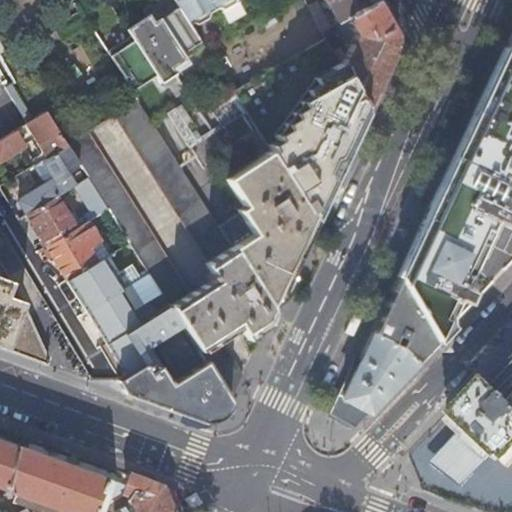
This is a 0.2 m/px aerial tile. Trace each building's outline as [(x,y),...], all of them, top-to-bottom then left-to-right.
[(170,0),(179,12),(188,27),(192,25),(209,16),(219,10),(235,1),(236,0),(170,0)] [(375,1),(374,0),(321,0),(335,24),(343,19),(375,1)] [(234,5),(235,1),(219,10),(223,11),(234,5)] [(343,57),(338,65),(365,112),(378,84),(394,50),(394,42),(394,35),(375,1),(343,19),(353,37),(343,57)] [(130,92),(154,76),(159,84),(173,75),(168,67),(181,59),(178,55),(198,42),(188,27),(179,12),(153,28),(147,18),(125,32),(129,38),(132,42),(108,58),(130,92)] [(209,16),(192,25),(197,26),(207,20),(209,16)] [(320,33),(325,41),(338,65),(343,57),(327,29),(320,33)] [(129,38),(105,54),(108,58),(132,42),(129,38)] [(325,41),(280,66),(338,168),(344,157),(355,132),(364,114),(365,112),(338,65),(325,41)] [(198,42),(178,55),(181,59),(201,46),(198,42)] [(212,46),(204,51),(214,66),(222,62),(212,46)] [(403,267),(396,281),(408,298),(422,321),(435,343),(441,337),(449,328),(443,318),(450,303),(459,307),(462,301),(465,303),(470,292),(467,290),(470,285),(461,280),(488,223),(498,228),(500,222),(503,224),(509,211),(506,210),(509,205),(500,200),(511,175),(511,58),(506,48),(483,95),(442,184),(428,214),(412,248),(403,267)] [(0,91),(13,81),(0,57),(0,91)] [(344,157),(338,168),(280,66),(232,94),(244,113),(269,152),(270,154),(267,156),(303,211),(306,210),(313,221),(319,209),(323,207),(322,203),(331,197),(330,190),(339,184),(345,172),(344,157)] [(232,94),(209,109),(221,128),(244,113),(232,94)] [(140,108),(136,102),(112,117),(211,272),(208,274),(211,279),(208,280),(189,293),(87,133),(66,146),(77,163),(86,178),(107,210),(159,294),(167,307),(227,401),(240,374),(217,338),(237,325),(245,337),(263,328),(270,313),(265,305),(229,248),(216,227),(140,108)] [(45,112),(0,140),(0,159),(35,138),(47,157),(66,146),(45,112)] [(174,112),(167,116),(178,133),(184,128),(174,112)] [(364,118),(364,114),(355,132),(359,129),(364,118)] [(77,163),(66,146),(47,157),(32,166),(40,179),(25,197),(26,198),(17,203),(25,216),(55,197),(73,185),(66,173),(77,163)] [(249,235),(229,248),(265,305),(278,296),(313,221),(306,210),(303,211),(267,156),(270,154),(269,152),(223,182),(239,207),(233,211),(235,214),(249,235)] [(107,210),(86,178),(75,184),(96,217),(107,210)] [(25,216),(45,248),(75,230),(55,197),(25,216)] [(235,214),(216,227),(229,248),(249,235),(235,214)] [(75,230),(45,248),(66,282),(96,263),(87,250),(99,243),(87,223),(75,230)] [(96,263),(66,282),(85,314),(86,314),(115,295),(96,263)] [(0,348),(45,365),(47,359),(20,304),(0,269),(0,348)] [(395,342),(417,362),(435,343),(422,321),(408,298),(396,281),(380,316),(373,331),(395,342)] [(125,289),(115,295),(86,314),(104,344),(99,347),(118,378),(141,365),(122,334),(138,324),(122,297),(127,294),(125,289)] [(167,307),(159,294),(150,300),(158,312),(167,307)] [(228,403),(227,401),(167,307),(158,312),(138,324),(122,334),(141,365),(118,378),(114,381),(122,393),(199,422),(224,413),(228,403)] [(395,342),(373,331),(363,351),(358,363),(340,400),(367,415),(401,379),(417,362),(395,342)] [(340,400),(358,363),(353,361),(327,416),(353,429),(367,415),(340,400)] [(511,365),(493,385),(511,403),(511,365)] [(511,403),(493,385),(491,387),(489,387),(487,386),(481,381),(446,417),(456,429),(473,444),(488,455),(505,468),(511,470),(511,403)] [(473,444),(456,429),(420,469),(454,488),(488,455),(473,444)] [(0,442),(0,489),(15,495),(26,452),(0,442)] [(73,469),(26,452),(15,495),(58,511),(106,511),(108,506),(127,496),(130,489),(73,469)] [(175,511),(166,490),(150,484),(133,478),(130,489),(127,496),(139,501),(122,511),(175,511)]
